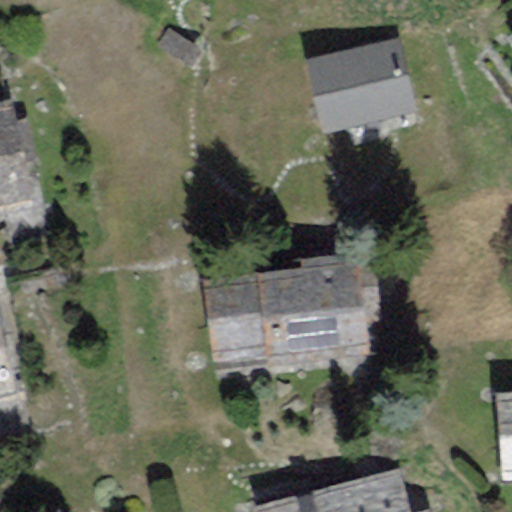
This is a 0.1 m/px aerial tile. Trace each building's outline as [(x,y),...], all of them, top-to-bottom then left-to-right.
[(199,59),(168,36),(156,53),(187,76),(199,59)] [(511,38),(500,45),(511,66),(511,38)] [(390,47),(300,69),(317,140),(407,118),(390,47)] [(3,115),(0,115),(0,220),(21,217),(3,115)] [(296,277),(200,289),(208,374),(370,360),(357,259),(295,266),(296,277)] [(0,339),(0,394),(12,391),(0,339)] [(511,398),(490,400),(495,485),(511,484),(511,398)] [(408,511),(397,473),(254,511),(408,511)]
